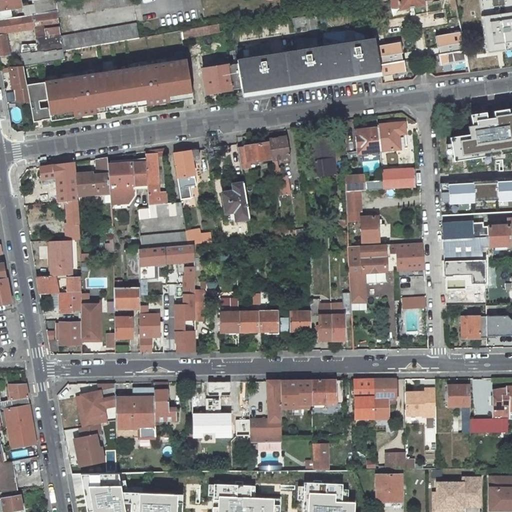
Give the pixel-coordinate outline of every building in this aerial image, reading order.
[(20,0),(0,0),(0,10),(9,9),(21,7),(20,0)] [(25,15),(57,10),(55,2),(55,0),(34,0),(36,4),(24,6),(25,15)] [(132,0),(66,0),(55,2),(57,10),(58,17),(133,4),(132,0)] [(397,0),(389,0),(391,9),(399,8),(397,0)] [(397,0),(399,8),(399,10),(424,6),(423,0),(425,0),(397,0)] [(511,0),(500,0),(479,3),(484,41),(511,35),(511,0)] [(0,19),(11,18),(9,9),(0,10),(0,19)] [(11,18),(0,19),(0,56),(9,55),(5,32),(35,27),(37,45),(22,46),(21,55),(23,66),(64,58),(63,51),(61,36),(58,17),(57,10),(25,15),(11,18)] [(230,22),(213,25),(214,33),(231,30),(230,22)] [(137,23),(61,36),(63,51),(139,38),(137,23)] [(213,25),(181,30),(183,39),(214,33),(213,25)] [(461,27),(435,32),(437,44),(464,40),(461,27)] [(241,88),(243,97),(381,76),(374,38),(365,40),(364,35),(353,31),(346,30),(346,31),(344,42),(323,38),(324,46),(318,47),(317,38),(295,38),(297,50),(271,54),(269,42),(266,43),(248,49),(250,57),(237,60),(237,64),(241,88)] [(323,33),(323,38),(344,42),(346,31),(323,33)] [(403,50),(401,40),(378,44),(380,53),(403,50)] [(464,45),(438,51),(441,66),(467,61),(468,61),(464,45)] [(405,56),(382,61),(384,74),(408,69),(405,56)] [(186,60),(68,79),(73,112),(74,115),(107,110),(106,107),(136,102),(137,106),(168,101),(168,97),(181,95),(181,99),(192,97),(186,60)] [(241,88),(237,64),(219,66),(213,67),(203,69),(207,94),(217,92),(222,91),(241,88)] [(19,102),(30,100),(28,90),(23,66),(10,66),(14,88),(18,88),(19,102)] [(46,87),(28,90),(30,100),(34,121),(50,118),(50,115),(73,112),(68,79),(45,83),(46,87)] [(137,107),(137,106),(136,102),(106,107),(107,110),(107,112),(137,107)] [(449,135),(453,158),(511,147),(511,104),(472,113),(474,132),(449,135)] [(73,112),(50,115),(50,118),(51,120),(74,117),(74,115),(73,112)] [(405,133),(404,123),(377,125),(378,128),(380,151),(404,149),(403,134),(405,133)] [(380,151),(378,128),(356,131),(358,153),(380,151)] [(277,159),(289,157),(285,137),(269,140),(275,174),(281,173),(280,168),(279,168),(277,159)] [(312,176),(334,173),(330,138),(307,142),(312,176)] [(271,159),(268,142),(238,147),(241,170),(251,168),(250,162),(271,159)] [(191,187),(196,186),(192,160),(199,159),(198,150),(173,154),(181,199),(193,197),(191,187)] [(166,192),(159,193),(156,153),(145,154),(145,158),(147,184),(149,205),(167,204),(166,192)] [(96,159),(97,175),(93,175),(92,173),(75,174),(77,196),(110,193),(108,165),(108,157),(96,159)] [(133,185),(147,184),(145,158),(131,159),(131,163),(108,165),(110,193),(110,195),(110,197),(132,195),(133,185)] [(75,174),(74,162),(56,165),(58,202),(66,201),(77,200),(77,196),(75,174)] [(415,187),(414,169),(383,170),(384,179),(384,189),(415,187)] [(451,205),(511,201),(511,172),(448,176),(451,205)] [(365,190),(364,175),(344,177),(345,191),(359,190),(365,190)] [(287,182),(286,176),(275,177),(276,184),(287,182)] [(373,189),(384,189),(384,179),(372,180),(373,189)] [(278,196),(290,194),(288,182),(287,182),(276,184),(278,196)] [(249,218),(244,183),(228,186),(229,192),(222,193),(226,222),(249,218)] [(361,212),(359,190),(345,191),(346,214),(346,221),(361,221),(362,242),(379,241),(379,233),(378,225),(378,217),(362,218),(362,212),(361,212)] [(70,240),(80,239),(77,200),(66,201),(68,223),(65,223),(67,240),(70,240)] [(183,215),(181,202),(167,204),(149,205),(148,205),(149,208),(138,209),(139,219),(183,215)] [(511,219),(508,219),(508,221),(508,225),(501,225),(487,226),(488,247),(510,245),(510,237),(511,237),(511,219)] [(483,226),(483,222),(442,224),(444,261),(485,259),(488,259),(488,247),(487,226),(483,226)] [(202,243),(199,229),(186,232),(188,245),(194,244),(202,243)] [(188,245),(186,232),(141,236),(142,249),(188,245)] [(72,275),(70,240),(67,240),(65,240),(49,241),(51,276),(54,276),(68,275),(72,275)] [(105,253),(114,252),(113,240),(110,240),(110,244),(105,244),(105,253)] [(422,242),(395,244),(395,254),(397,274),(424,272),(422,242)] [(195,290),(194,261),(194,244),(188,245),(142,249),(139,249),(139,276),(139,279),(184,275),(184,304),(175,305),(176,353),(195,352),(195,321),(195,301),(195,290)] [(348,246),(349,273),(362,272),(362,273),(386,271),(385,254),(395,254),(395,244),(348,246)] [(139,276),(139,249),(126,250),(127,277),(139,276)] [(486,294),(485,259),(444,261),(444,275),(467,274),(468,295),(486,294)] [(350,287),(363,286),(362,273),(362,272),(349,273),(350,287)] [(80,291),(79,277),(72,278),(72,275),(68,275),(69,291),(80,291)] [(57,293),(54,276),(51,276),(36,276),(40,294),(52,294),(57,294),(57,293)] [(0,299),(10,298),(6,277),(5,278),(0,278),(0,299)] [(159,322),(159,314),(147,314),(147,305),(141,305),(141,303),(151,303),(151,301),(165,300),(166,292),(160,292),(159,286),(139,286),(139,287),(140,308),(139,308),(139,337),(140,353),(153,353),(153,348),(151,348),(151,337),(163,336),(163,322),(159,322)] [(364,295),(363,286),(350,287),(350,293),(351,295),(364,295)] [(140,308),(139,287),(114,287),(114,308),(139,308),(140,308)] [(205,301),(205,294),(203,290),(195,290),(195,301),(203,301),(205,301)] [(271,304),(271,291),(260,291),(260,294),(253,294),(253,304),(271,304)] [(81,292),(59,293),(59,311),(81,310),(82,305),(81,302),(81,292)] [(344,315),(352,315),(351,301),(351,295),(350,293),(342,293),(344,315)] [(423,295),(400,297),(402,323),(396,323),(397,336),(426,335),(423,295)] [(319,300),(310,300),(311,312),(311,316),(319,316),(319,340),(331,340),(331,316),(330,305),(319,305),(319,300)] [(82,338),(82,341),(101,340),(100,301),(81,302),(82,305),(97,305),(98,337),(82,338)] [(195,321),(204,322),(203,301),(195,301),(195,321)] [(238,312),(238,301),(221,302),(221,313),(238,312)] [(97,305),(82,305),(81,310),(81,316),(81,322),(81,338),(82,338),(98,337),(97,305)] [(238,331),(238,312),(221,313),(220,313),(220,331),(238,331)] [(278,337),(278,312),(238,312),(238,331),(264,331),(264,337),(278,337)] [(311,316),(311,312),(291,312),(291,331),(311,330),(311,316)] [(331,340),(344,340),(344,315),(331,316),(331,340)] [(462,339),(486,338),(486,320),(486,316),(462,316),(462,339)] [(115,338),(132,338),(132,318),(114,317),(115,334),(115,338)] [(289,332),(288,318),(281,318),(281,332),(289,332)] [(486,338),(502,338),(502,320),(495,320),(486,320),(486,338)] [(81,338),(81,322),(59,322),(59,323),(60,340),(60,345),(82,344),(82,341),(82,338),(81,338)] [(115,334),(107,334),(107,348),(115,348),(115,338),(115,334)] [(98,348),(97,341),(85,342),(85,349),(98,348)] [(374,380),(374,404),(374,418),(388,418),(388,403),(388,397),(396,397),(396,379),(374,380)] [(428,379),(405,379),(405,396),(412,396),(428,395),(428,379)] [(289,381),(281,381),(281,403),(280,404),(280,408),(312,408),(312,404),(311,380),(296,381),(296,389),(294,389),(294,386),(289,386),(289,381)] [(312,404),(343,404),(343,380),(311,380),(312,404)] [(355,405),(374,404),(374,380),(355,380),(355,388),(355,397),(355,405)] [(250,442),(281,441),(280,408),(280,404),(281,403),(281,381),(267,381),(269,420),(258,420),(250,420),(250,442)] [(221,396),(230,396),(229,382),(220,382),(221,396)] [(115,398),(115,383),(98,383),(100,392),(81,395),(81,396),(87,427),(99,425),(116,422),(115,398)] [(175,408),(168,409),(167,383),(154,383),(154,388),(155,420),(176,420),(175,408)] [(11,400),(28,397),(25,384),(9,384),(10,395),(11,400)] [(470,405),(470,385),(448,386),(448,406),(465,405),(465,408),(470,408),(470,405)] [(493,420),(470,420),(470,433),(508,432),(508,411),(508,406),(511,405),(511,386),(507,387),(507,390),(493,391),(493,420)] [(133,398),(115,398),(116,422),(116,438),(155,437),(155,420),(154,388),(133,388),(133,398)] [(87,427),(81,396),(77,397),(82,428),(87,427)] [(7,426),(32,422),(28,397),(11,400),(4,401),(0,401),(0,406),(0,407),(4,410),(4,411),(7,426)] [(465,408),(462,408),(462,433),(470,433),(470,420),(470,408),(465,408)] [(231,414),(192,415),(193,437),(202,437),(202,432),(215,432),(215,436),(231,436),(231,423),(231,414)] [(11,448),(35,443),(32,422),(7,426),(11,448)] [(231,436),(249,435),(249,422),(231,423),(231,436)] [(79,428),(81,438),(74,439),(79,466),(104,462),(101,448),(98,449),(96,435),(101,434),(99,425),(87,427),(82,428),(79,428)] [(313,463),(313,471),(328,470),(327,445),(312,445),(313,463)] [(386,462),(386,470),(396,469),(396,454),(393,454),(393,462),(386,462)] [(396,454),(396,469),(401,469),(406,469),(406,454),(396,454)] [(0,492),(16,490),(12,461),(3,463),(0,463),(0,492)] [(398,492),(402,492),(401,469),(396,469),(386,470),(376,470),(376,492),(379,492),(380,502),(398,501),(398,492)] [(511,511),(511,473),(490,474),(490,508),(509,507),(508,511),(511,511)] [(118,474),(81,474),(86,511),(181,511),(183,494),(177,495),(135,492),(122,491),(118,474)] [(462,480),(437,480),(437,491),(437,505),(463,505),(480,505),(480,475),(462,475),(462,480)] [(343,484),(304,482),(302,511),(354,511),(355,502),(342,502),(343,484)] [(250,486),(214,484),(211,511),(279,511),(280,499),(251,497),(250,486)] [(437,505),(437,491),(433,491),(433,511),(463,511),(463,505),(437,505)] [(21,509),(19,495),(1,498),(3,511),(21,509)]
